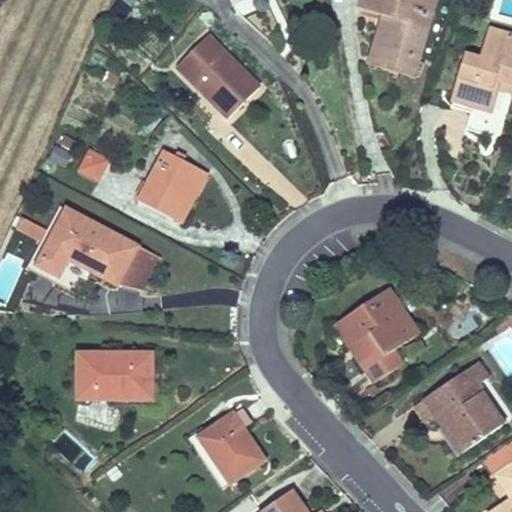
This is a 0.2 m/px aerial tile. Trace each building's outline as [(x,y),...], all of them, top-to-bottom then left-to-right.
[(436,0),(362,0),(360,8),(384,15),(369,65),(414,78),(436,0)] [(511,37),(490,31),(481,61),(465,57),(453,102),(489,112),(490,113),(496,89),(499,80),(511,83),(511,37)] [(259,88),(207,37),(177,67),(229,119),(259,88)] [(511,83),(499,80),(496,89),(511,93),(511,83)] [(489,112),(453,102),(451,109),(470,115),(465,132),(482,136),(489,112)] [(200,170),(164,151),(137,202),(173,221),(198,172),(200,170)] [(108,162),(88,152),(78,171),(98,181),(108,162)] [(182,226),(208,177),(198,172),(173,221),(182,226)] [(159,257),(66,209),(53,234),(37,265),(59,277),(68,260),(118,286),(118,285),(141,292),(159,257)] [(46,231),(22,218),(16,228),(41,240),(46,231)] [(37,265),(53,234),(46,231),(41,240),(30,262),(37,265)] [(418,335),(387,290),(368,303),(371,307),(344,325),(362,351),(355,355),(365,370),(375,384),(404,364),(394,350),(418,335)] [(510,317),(498,311),(495,317),(504,321),(510,317)] [(511,315),(510,317),(504,321),(494,328),(498,334),(511,326),(511,328),(511,315)] [(362,351),(344,325),(341,321),(335,325),(355,355),(362,351)] [(151,355),(78,355),(78,400),(144,400),(144,375),(151,375),(151,355)] [(503,425),(476,386),(487,379),(477,364),(415,407),(426,423),(431,420),(438,431),(444,427),(444,428),(447,426),(451,433),(449,434),(462,454),(503,425)] [(255,421),(246,407),(233,416),(242,429),(255,421)] [(242,429),(233,416),(199,438),(230,484),(264,462),(242,429)] [(451,433),(447,426),(444,428),(444,427),(438,431),(457,458),(462,454),(449,434),(451,433)] [(230,484),(199,438),(191,444),(222,490),(230,484)] [(511,511),(511,441),(484,460),(495,477),(496,477),(511,499),(511,510),(509,511),(511,511)] [(320,511),(318,511),(305,511),(291,491),(261,511),(320,511)] [(509,511),(511,510),(511,500),(494,511),(509,511)]
